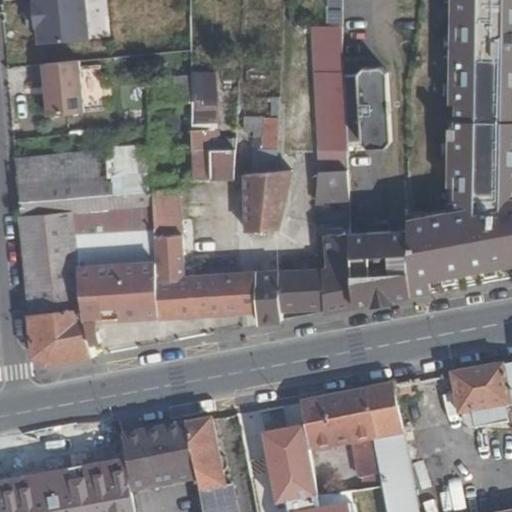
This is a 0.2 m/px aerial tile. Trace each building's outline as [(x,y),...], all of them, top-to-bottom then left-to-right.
[(88,0),(35,0),(37,12),(40,12),(42,29),(91,24),(88,0)] [(343,0),(327,0),(327,8),(344,9),(343,0)] [(511,0),(452,0),(449,196),(408,199),(409,210),(409,234),(410,276),(511,256),(511,0)] [(313,8),(315,115),(346,116),(343,55),(344,9),(327,8),(313,8)] [(56,48),(46,49),(51,100),(86,97),(81,45),(56,48)] [(358,56),(343,55),(346,116),(346,126),(363,125),(371,129),(390,127),(394,120),(389,52),(383,47),(362,49),(358,56)] [(238,103),(239,83),(225,82),(224,102),(238,103)] [(152,112),(140,113),(140,131),(126,132),(126,148),(133,148),(134,159),(136,186),(156,184),(155,171),(155,162),(152,112)] [(259,148),(282,149),(284,116),(246,114),(245,131),(260,132),(259,148)] [(237,130),(216,131),(214,159),(236,158),(237,130)] [(214,159),(216,131),(185,133),(187,161),(214,159)] [(347,151),(319,152),(316,182),(349,181),(347,151)] [(279,210),(291,153),(277,153),(248,154),(249,210),(279,210)] [(112,189),(136,186),(134,159),(51,167),(54,195),(73,193),(112,189)] [(178,171),(178,161),(155,162),(155,171),(178,171)] [(183,200),(182,171),(178,171),(155,171),(156,184),(157,200),(183,200)] [(112,189),(73,193),(83,278),(87,299),(92,318),(99,317),(96,299),(162,295),(160,258),(159,230),(159,226),(159,224),(114,230),(112,189)] [(33,197),(22,197),(36,332),(45,342),(96,333),(92,318),(87,299),(83,278),(73,193),(54,195),(33,197)] [(183,210),(183,200),(157,200),(158,217),(184,217),(183,210)] [(350,201),(315,203),(317,215),(329,214),(351,213),(350,201)] [(409,210),(351,213),(355,287),(410,276),(409,234),(409,210)] [(351,213),(329,214),(329,249),(323,249),(325,286),(325,293),(355,287),(351,213)] [(186,257),(184,217),(158,217),(159,224),(159,226),(159,230),(160,258),(186,257)] [(325,286),(323,249),(280,252),(282,288),(325,286)] [(282,288),(280,252),(258,253),(259,290),(259,305),(280,301),(282,300),(282,288)] [(259,290),(258,253),(186,257),(160,258),(162,295),(259,290)] [(511,375),(510,362),(457,372),(465,411),(477,409),(481,424),(510,418),(507,403),(511,402),(511,375)] [(423,511),(400,382),(372,387),(329,395),(338,445),(359,442),(366,475),(377,473),(379,478),(388,477),(394,511),(423,511)] [(317,449),(338,445),(329,395),(308,399),(317,449)] [(317,449),(308,399),(284,403),(299,480),(307,478),(309,485),(314,485),(316,494),(325,493),(321,472),(317,449)] [(259,408),(242,411),(247,438),(263,435),(264,435),(259,408)] [(217,415),(123,433),(128,459),(134,489),(188,479),(189,487),(204,484),(209,511),(242,511),(236,480),(230,481),(217,415)] [(263,435),(247,438),(254,474),(270,470),(263,435)] [(137,511),(128,459),(0,480),(0,495),(3,511),(137,511)] [(336,470),(321,472),(325,493),(340,491),(336,470)]
